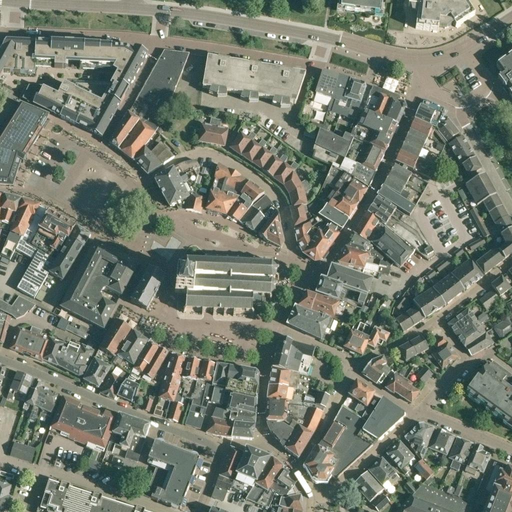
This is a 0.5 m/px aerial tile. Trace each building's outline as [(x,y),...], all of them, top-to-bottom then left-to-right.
[(339,0),(339,10),(360,12),(361,0),(339,0)] [(361,0),(360,12),(381,15),(382,0),(361,0)] [(415,29),(438,32),(438,28),(446,29),(437,0),(408,0),(408,6),(410,7),(412,12),(417,14),(415,29)] [(437,0),(446,29),(453,24),(455,28),(474,16),(466,3),(470,0),(437,0)] [(89,132),(101,139),(125,96),(122,95),(126,88),(128,90),(147,55),(135,48),(133,52),(126,48),(111,47),(100,46),(84,45),(73,45),(73,44),(65,44),(51,44),(35,43),(6,42),(0,52),(0,78),(3,73),(35,74),(35,61),(54,62),(54,68),(65,69),(65,62),(117,64),(113,71),(117,73),(110,86),(76,84),(73,87),(63,83),(62,87),(29,85),(27,90),(24,88),(20,98),(60,117),(59,118),(75,126),(76,125),(89,132)] [(118,150),(133,161),(155,133),(156,132),(160,135),(165,127),(161,124),(164,120),(189,54),(164,51),(134,103),(146,111),(117,150),(118,150)] [(508,92),(510,94),(511,92),(511,54),(496,67),(502,74),(497,78),(505,88),(507,86),(510,90),(508,92)] [(234,94),(236,62),(207,57),(202,88),(211,90),(209,94),(218,98),(227,98),(226,92),(234,94)] [(275,69),(236,62),(234,94),(242,95),(241,100),(249,103),(258,103),(258,98),(266,99),(275,69)] [(275,69),(266,99),(273,100),(272,105),(281,109),(290,109),(290,103),(295,104),(305,74),(275,69)] [(314,103),(328,107),(331,99),(338,77),(322,72),(315,94),(316,94),(314,103)] [(331,99),(328,107),(327,112),(347,118),(349,113),(357,116),(365,89),(363,85),(338,77),(331,99)] [(372,115),(397,126),(404,110),(405,109),(405,106),(394,102),(397,96),(372,87),(363,112),(372,115)] [(437,130),(435,133),(446,147),(449,145),(447,143),(459,133),(449,120),(448,119),(442,116),(445,110),(424,100),(421,106),(415,120),(437,130)] [(109,144),(117,150),(146,111),(134,103),(128,114),(109,144)] [(21,104),(9,122),(36,139),(41,130),(40,130),(48,118),(47,118),(49,115),(21,104)] [(342,133),(345,134),(346,134),(351,137),(354,138),(384,154),(397,126),(372,115),(363,112),(357,126),(355,131),(353,130),(355,122),(347,120),(342,133)] [(211,145),(216,120),(212,119),(211,127),(201,125),(198,142),(211,145)] [(211,145),(224,147),(227,130),(220,129),(222,121),(216,120),(211,145)] [(414,121),(409,132),(429,141),(430,141),(434,131),(435,133),(437,130),(415,120),(415,121),(414,121)] [(2,134),(0,138),(0,148),(19,156),(24,158),(36,139),(9,122),(2,134)] [(316,134),(305,131),(303,137),(314,140),(316,134)] [(315,147),(343,159),(354,138),(351,137),(346,134),(345,134),(342,141),(326,134),(322,133),(320,132),(317,139),(315,147)] [(405,142),(439,158),(444,147),(430,141),(429,141),(409,132),(405,142)] [(251,142),(252,143),(256,136),(252,133),(247,140),(240,134),(230,149),(241,157),(251,142)] [(468,147),(462,137),(449,145),(455,155),(468,147)] [(343,159),(375,173),(384,154),(354,138),(343,159)] [(262,150),(263,151),(267,144),(263,141),(258,147),(252,143),(251,142),(241,157),(251,164),(252,164),(262,150)] [(400,153),(435,168),(439,158),(405,142),(400,153)] [(134,162),(148,176),(174,158),(160,144),(150,154),(144,149),(134,162)] [(343,159),(315,147),(312,158),(331,167),(345,174),(351,177),(368,189),(375,173),(343,159)] [(455,155),(461,165),(462,165),(474,158),(468,147),(455,155)] [(0,169),(16,175),(21,160),(18,159),(19,156),(0,148),(0,169)] [(252,164),(262,171),(272,157),(273,158),(277,151),(273,148),(268,154),(263,151),(262,150),(252,164)] [(412,172),(430,179),(435,168),(400,153),(395,164),(412,172)] [(272,157),(262,171),(261,171),(272,179),(273,179),(283,165),(284,165),(288,159),(284,156),(280,162),(273,158),(272,157)] [(474,158),(462,165),(468,176),(481,170),(475,158),(474,158)] [(173,170),(154,180),(169,208),(177,203),(188,198),(188,197),(190,195),(193,194),(199,171),(198,170),(200,168),(196,161),(187,163),(180,165),(173,169),(173,170)] [(290,170),(284,165),(283,165),(273,179),(283,187),(283,186),(294,172),(298,166),(294,163),(290,170)] [(206,210),(226,217),(237,198),(240,194),(249,183),(218,165),(206,210)] [(345,174),(331,167),(321,189),(323,190),(326,185),(334,189),(358,204),(367,190),(349,179),(351,177),(345,174)] [(389,177),(422,196),(428,186),(394,167),(389,177)] [(0,186),(12,187),(16,175),(0,169),(0,186)] [(289,196),(309,186),(306,181),(300,185),(294,172),(283,186),(289,196)] [(477,206),(483,203),(482,202),(495,196),(484,176),(466,185),(477,206)] [(383,187),(416,206),(422,196),(389,177),(383,187)] [(226,217),(238,223),(256,202),(264,195),(249,183),(240,194),(237,198),(226,217)] [(289,196),(292,208),(306,205),(307,205),(304,194),(311,190),(309,186),(289,196)] [(377,196),(409,216),(414,208),(382,188),(377,196)] [(333,190),(323,204),(347,220),(357,205),(333,190)] [(188,198),(177,203),(180,208),(184,209),(184,210),(201,214),(202,209),(204,200),(191,197),(190,195),(188,197),(188,198)] [(482,202),(483,203),(488,213),(501,207),(495,196),(482,202)] [(6,236),(21,201),(5,197),(0,215),(0,244),(2,235),(6,236)] [(241,221),(256,234),(266,221),(258,215),(263,211),(266,214),(271,208),(273,206),(266,197),(257,204),(251,209),(241,221)] [(393,233),(416,251),(428,261),(434,257),(435,256),(416,224),(379,199),(377,197),(367,213),(393,233)] [(23,239),(38,209),(39,207),(21,201),(0,256),(10,260),(15,250),(20,237),(23,239)] [(340,231),(347,220),(323,204),(322,203),(317,208),(314,203),(308,208),(315,222),(321,219),(322,220),(324,219),(330,223),(329,224),(340,231)] [(289,209),(294,227),(307,221),(305,214),(308,213),(306,205),(292,208),(289,209)] [(501,207),(488,213),(494,225),(507,218),(501,207)] [(276,214),(271,208),(266,214),(263,216),(269,221),(276,214)] [(34,299),(35,299),(40,289),(48,274),(56,261),(51,258),(54,252),(57,254),(65,241),(67,242),(76,228),(49,212),(47,214),(38,209),(23,239),(20,237),(15,250),(33,260),(17,289),(34,299)] [(470,212),(484,239),(489,235),(475,209),(470,212)] [(387,244),(393,233),(367,213),(366,213),(353,234),(367,243),(368,241),(375,245),(378,239),(387,244)] [(264,240),(280,248),(283,242),(276,214),(269,221),(258,235),(264,240)] [(511,227),(507,218),(494,225),(500,236),(511,229),(511,227)] [(312,228),(322,220),(321,219),(315,222),(294,231),(297,244),(301,253),(311,243),(305,236),(313,228),(312,228)] [(337,235),(340,231),(329,224),(326,222),(319,232),(313,228),(305,236),(311,243),(301,253),(302,254),(313,262),(314,262),(316,262),(317,262),(319,262),(320,261),(320,260),(338,236),(337,235)] [(56,261),(48,274),(62,283),(68,274),(83,248),(90,236),(76,228),(67,242),(56,261)] [(501,249),(498,251),(505,259),(511,253),(511,229),(500,236),(506,245),(501,249)] [(363,270),(388,276),(390,268),(393,264),(400,270),(416,251),(393,233),(387,244),(378,239),(375,245),(368,241),(367,243),(369,245),(364,254),(368,255),(363,270)] [(338,264),(363,270),(368,255),(364,254),(369,245),(367,243),(353,234),(347,244),(338,264)] [(468,246),(471,251),(485,244),(482,238),(468,246)] [(60,308),(103,330),(115,308),(101,301),(99,295),(102,290),(107,289),(121,296),(138,263),(95,241),(60,308)] [(496,248),(486,256),(495,267),(505,259),(498,251),(496,248)] [(453,254),(457,259),(464,253),(460,249),(453,254)] [(476,264),(484,275),(495,267),(486,256),(476,264)] [(435,268),(438,273),(451,263),(448,258),(435,268)] [(233,313),(233,316),(235,316),(235,313),(251,313),(252,306),(261,307),(261,300),(262,300),(263,298),(269,298),(274,294),(274,286),(271,282),(275,278),(276,271),(272,266),(273,262),(272,261),(270,265),(265,265),(265,262),(263,262),(263,264),(254,264),(254,261),(252,261),(252,264),(238,263),(237,260),(236,260),(236,263),(226,263),(227,259),(225,259),(224,263),(217,262),(217,259),(216,259),(215,262),(206,262),(206,259),(204,259),(204,262),(186,261),(185,272),(183,273),(182,276),(176,275),(176,285),(175,293),(186,293),(185,310),(202,311),(202,315),(203,315),(203,311),(213,312),(213,315),(214,315),(214,312),(223,312),(223,316),(225,316),(225,312),(233,313)] [(463,265),(460,268),(473,285),(482,278),(469,261),(463,265)] [(370,286),(372,281),(336,268),(331,267),(328,275),(326,281),(321,280),(316,294),(362,309),(370,286)] [(130,302),(146,311),(165,278),(149,268),(130,302)] [(453,274),(450,275),(463,292),(473,285),(460,268),(453,274)] [(426,275),(429,280),(436,275),(432,270),(426,275)] [(442,282),(441,283),(454,300),(463,292),(450,275),(442,282)] [(505,275),(501,278),(507,286),(511,282),(505,275)] [(410,287),(414,290),(422,281),(417,277),(410,287)] [(491,285),(500,297),(510,289),(507,286),(501,278),(491,285)] [(436,286),(433,289),(445,307),(454,300),(441,283),(436,286)] [(40,289),(35,299),(41,303),(47,294),(40,289)] [(444,307),(445,307),(433,289),(423,296),(434,313),(444,307)] [(485,296),(493,306),(499,301),(492,291),(485,296)] [(307,293),(298,307),(317,313),(332,319),(353,326),(355,321),(334,313),(338,303),(307,293)] [(413,302),(416,308),(424,319),(424,320),(434,313),(423,296),(413,302)] [(479,301),(486,311),(493,306),(485,296),(479,301)] [(0,310),(12,315),(16,320),(24,316),(28,311),(30,313),(35,306),(34,305),(19,297),(11,307),(0,300),(0,310)] [(183,317),(185,304),(174,303),(173,316),(183,317)] [(287,326),(320,340),(325,329),(330,331),(333,322),(295,306),(287,326)] [(377,314),(387,318),(390,310),(381,306),(377,314)] [(406,314),(405,314),(413,326),(424,319),(416,308),(406,314)] [(448,325),(455,335),(476,321),(468,310),(448,325)] [(460,341),(464,347),(485,333),(479,326),(488,319),(484,313),(477,318),(478,320),(476,322),(476,321),(455,335),(460,341)] [(413,326),(405,314),(395,321),(403,333),(409,329),(413,326)] [(493,329),(502,342),(510,336),(511,334),(511,318),(510,316),(501,322),(502,323),(493,329)] [(0,347),(2,348),(8,325),(9,325),(10,320),(0,317),(0,347)] [(56,327),(64,332),(68,325),(69,322),(61,318),(56,327)] [(370,339),(367,346),(374,349),(376,344),(380,346),(382,342),(385,343),(388,336),(390,332),(383,329),(386,322),(380,319),(370,339)] [(99,350),(95,357),(111,366),(114,359),(131,330),(116,321),(99,350)] [(351,330),(343,348),(352,353),(361,335),(365,326),(360,324),(356,333),(351,330)] [(66,331),(86,340),(88,336),(68,326),(66,331)] [(237,326),(232,355),(252,358),(257,329),(237,326)] [(361,335),(352,353),(362,357),(367,346),(370,339),(365,337),(369,328),(365,326),(361,335)] [(18,330),(11,350),(42,362),(42,361),(57,367),(57,366),(79,377),(82,376),(83,373),(94,352),(82,346),(81,348),(70,344),(71,341),(64,338),(62,345),(50,340),(49,342),(39,338),(42,331),(32,327),(29,334),(18,330)] [(133,370),(149,344),(148,344),(148,343),(133,333),(117,357),(112,364),(116,367),(118,363),(126,368),(119,378),(112,374),(106,382),(100,393),(114,400),(117,396),(125,382),(126,382),(134,370),(133,370)] [(464,347),(471,356),(493,344),(485,333),(464,347)] [(410,343),(416,356),(428,350),(421,337),(410,343)] [(437,351),(432,355),(434,357),(442,369),(458,358),(447,343),(443,337),(433,344),(437,351)] [(291,339),(288,338),(286,340),(280,339),(278,344),(274,356),(275,356),(271,368),(272,368),(299,376),(299,375),(307,377),(315,348),(292,341),(291,339)] [(401,354),(405,362),(416,356),(410,343),(398,350),(394,352),(396,356),(401,354)] [(134,404),(141,383),(144,376),(143,376),(158,350),(149,344),(133,370),(134,370),(126,382),(125,382),(117,396),(134,404)] [(144,376),(141,383),(157,388),(159,385),(152,381),(168,354),(159,349),(159,350),(158,350),(143,376),(144,376)] [(177,391),(180,379),(185,359),(172,356),(168,367),(167,367),(165,373),(166,374),(158,399),(173,403),(177,391)] [(111,366),(95,357),(94,360),(83,380),(99,389),(110,368),(111,366)] [(377,384),(380,386),(385,379),(390,372),(387,370),(386,371),(381,366),(386,364),(383,357),(370,363),(362,374),(376,385),(377,384)] [(195,389),(201,363),(186,359),(181,379),(180,379),(177,391),(173,403),(168,420),(178,423),(178,422),(182,409),(183,405),(180,404),(182,397),(190,400),(191,396),(193,395),(195,389)] [(207,402),(215,366),(201,363),(195,389),(193,395),(191,396),(190,400),(193,401),(185,426),(200,430),(208,403),(207,402)] [(511,391),(504,386),(509,379),(487,363),(477,377),(474,377),(472,380),(472,382),(473,382),(466,392),(469,395),(468,397),(479,405),(480,404),(486,408),(485,410),(496,418),(497,417),(504,421),(502,423),(511,429),(511,391)] [(215,366),(207,402),(208,403),(210,403),(213,387),(224,387),(226,388),(229,367),(216,366),(215,366)] [(226,388),(226,390),(230,391),(256,398),(258,385),(259,377),(258,375),(254,372),(239,369),(237,369),(229,367),(226,388)] [(419,372),(428,380),(433,375),(424,367),(419,372)] [(272,368),(269,385),(281,387),(281,385),(286,386),(286,387),(297,389),(299,376),(272,368)] [(415,377),(424,385),(428,380),(419,372),(415,377)] [(7,398),(12,400),(15,392),(26,397),(33,379),(17,373),(10,390),(7,398)] [(394,393),(398,395),(402,388),(400,387),(405,380),(396,374),(386,389),(393,394),(394,393)] [(30,406),(33,407),(42,388),(44,384),(35,380),(22,410),(27,412),(30,406)] [(398,395),(412,404),(419,393),(410,388),(412,385),(405,380),(400,387),(402,388),(398,395)] [(316,382),(313,389),(319,392),(322,384),(316,382)] [(354,415),(367,423),(372,413),(365,409),(375,393),(356,382),(348,394),(361,403),(359,406),(358,405),(355,410),(356,411),(354,415)] [(308,408),(309,408),(313,410),(313,405),(314,399),(305,396),(301,395),(296,395),(297,391),(296,391),(297,389),(286,387),(286,386),(281,385),(281,387),(269,385),(267,396),(267,400),(267,407),(286,408),(286,409),(288,409),(288,405),(303,405),(308,408)] [(210,403),(210,404),(220,406),(224,387),(213,387),(210,403)] [(29,421),(33,422),(36,414),(38,408),(42,410),(43,410),(51,392),(42,388),(33,407),(31,413),(29,421)] [(237,411),(255,417),(256,398),(230,391),(227,405),(226,411),(215,409),(212,418),(228,422),(231,413),(236,414),(237,411)] [(43,410),(42,410),(39,417),(45,420),(47,416),(50,418),(52,414),(51,414),(59,396),(51,392),(43,410)] [(319,393),(314,405),(325,409),(329,397),(319,393)] [(142,410),(149,412),(154,398),(149,396),(148,400),(146,399),(142,410)] [(76,442),(89,409),(79,406),(79,404),(76,403),(62,398),(49,432),(63,437),(76,442)] [(358,438),(371,447),(377,441),(403,417),(403,413),(382,399),(372,413),(367,423),(358,438)] [(303,408),(303,405),(288,405),(288,409),(286,409),(286,408),(267,407),(266,422),(283,423),(286,418),(298,426),(301,428),(307,412),(298,411),(298,407),(303,408)] [(153,416),(161,418),(163,412),(161,412),(162,408),(156,406),(153,416)] [(334,421),(358,438),(367,423),(354,415),(342,407),(341,408),(334,421)] [(313,410),(309,408),(307,412),(301,428),(313,435),(316,431),(323,413),(313,410)] [(85,449),(88,450),(92,452),(86,468),(99,473),(106,452),(111,435),(110,434),(117,417),(104,412),(103,415),(102,415),(89,409),(76,442),(86,446),(85,449)] [(232,439),(252,441),(255,427),(255,417),(237,411),(236,414),(231,413),(228,422),(212,418),(206,433),(216,436),(232,439)] [(111,435),(106,452),(112,454),(116,445),(120,447),(128,450),(125,459),(137,463),(150,426),(118,415),(111,435)] [(272,435),(284,449),(298,426),(286,418),(283,423),(290,426),(288,428),(285,426),(267,425),(269,430),(272,435)] [(328,430),(365,453),(371,447),(358,438),(334,421),(328,430)] [(421,461),(422,462),(428,450),(426,449),(434,430),(422,425),(419,425),(414,430),(405,439),(410,444),(412,445),(410,451),(415,455),(421,461)] [(298,426),(284,449),(285,450),(298,459),(313,435),(301,428),(298,426)] [(323,439),(357,461),(365,453),(328,430),(323,439)] [(428,449),(446,456),(454,438),(436,431),(428,449)] [(317,449),(349,469),(357,461),(323,439),(317,449)] [(450,468),(453,470),(465,443),(457,439),(448,459),(453,461),(450,468)] [(21,445),(17,459),(24,461),(29,447),(30,447),(31,443),(29,442),(28,446),(21,445)] [(141,484),(137,494),(162,503),(179,510),(190,482),(200,460),(155,442),(148,459),(153,461),(151,467),(156,469),(148,487),(141,484)] [(10,457),(17,459),(21,445),(14,443),(10,457)] [(400,470),(405,476),(408,472),(403,467),(408,463),(411,467),(416,462),(413,459),(413,458),(400,443),(386,455),(400,470)] [(453,470),(458,472),(461,464),(465,466),(473,446),(465,443),(453,470)] [(24,461),(31,463),(36,449),(30,447),(29,447),(24,461)] [(465,472),(474,476),(476,471),(482,474),(490,456),(490,457),(492,453),(482,448),(482,449),(475,447),(465,472)] [(231,488),(248,495),(271,458),(247,449),(244,454),(234,481),(220,475),(212,496),(211,498),(223,503),(227,492),(229,493),(231,488)] [(220,475),(234,481),(244,454),(230,449),(220,475)] [(311,458),(341,477),(349,469),(317,449),(316,451),(311,458)] [(273,484),(282,471),(282,470),(283,469),(271,459),(271,458),(254,486),(248,495),(245,500),(268,509),(275,494),(275,493),(279,488),(273,484)] [(316,481),(325,482),(326,481),(329,476),(336,481),(341,477),(311,458),(306,467),(310,470),(309,472),(314,480),(316,481)] [(383,487),(385,490),(398,478),(382,459),(368,471),(382,487),(383,487)] [(414,468),(426,481),(430,477),(434,474),(421,461),(414,468)] [(493,490),(492,493),(511,500),(511,469),(507,467),(507,468),(502,466),(501,468),(494,465),(486,487),(493,490)] [(288,499),(295,498),(295,494),(297,492),(293,488),(295,486),(285,479),(288,475),(282,471),(273,484),(279,488),(275,493),(275,494),(279,497),(285,498),(287,497),(288,499)] [(353,485),(370,503),(383,490),(367,473),(353,485)] [(116,483),(126,486),(128,480),(118,476),(117,479),(116,483)] [(61,511),(69,489),(70,486),(61,483),(60,486),(48,482),(40,508),(47,511),(46,511),(61,511)] [(410,495),(415,491),(409,483),(403,487),(410,495)] [(0,498),(0,509),(7,511),(8,511),(13,498),(8,497),(11,487),(4,485),(0,498)] [(469,511),(473,504),(472,504),(466,501),(459,498),(453,496),(447,494),(423,485),(410,498),(397,511),(469,511)] [(453,496),(459,498),(463,488),(457,486),(453,496)] [(447,494),(453,496),(455,489),(449,487),(447,494)] [(84,511),(90,495),(69,489),(61,511),(84,511)] [(472,504),(477,492),(471,490),(466,501),(472,504)] [(484,511),(511,511),(511,500),(492,493),(484,511)] [(107,511),(110,502),(101,499),(102,497),(94,494),(93,496),(90,495),(84,511),(107,511)] [(302,511),(302,500),(300,497),(295,498),(288,499),(287,499),(281,498),(275,496),(272,507),(271,506),(270,509),(269,511),(302,511)] [(372,505),(377,511),(378,511),(389,502),(383,496),(372,505)] [(129,511),(131,509),(110,502),(107,511),(129,511)]
